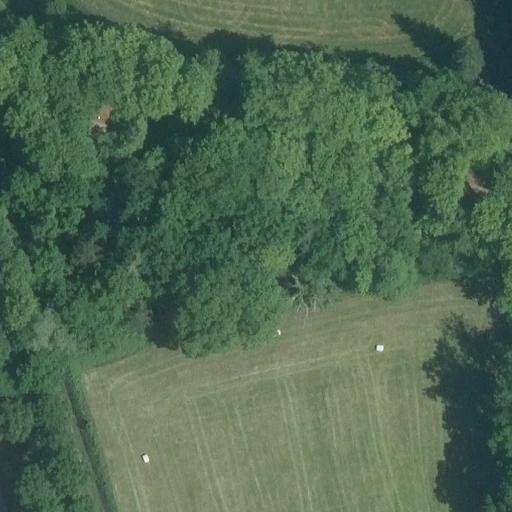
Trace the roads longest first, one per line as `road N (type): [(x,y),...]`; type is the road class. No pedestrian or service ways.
road 1 (track): [(0,113),(511,199)]
road 2 (unclassified): [(69,511),(0,272)]
